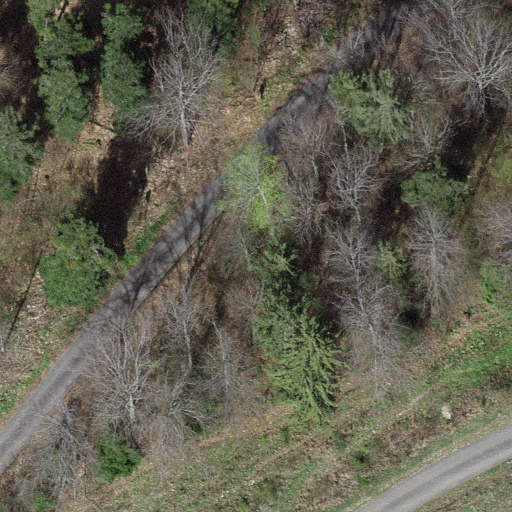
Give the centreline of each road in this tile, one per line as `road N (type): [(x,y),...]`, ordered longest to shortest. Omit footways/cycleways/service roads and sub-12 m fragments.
road 1 (unclassified): [(437,0),(260,167),(0,461)]
road 2 (unclassified): [(394,511),(511,453)]
